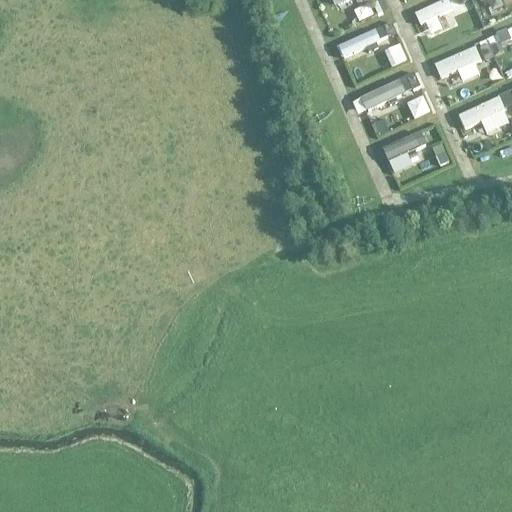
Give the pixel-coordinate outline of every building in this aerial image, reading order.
[(331,0),(336,9),(356,0),(331,0)] [(454,0),(446,0),(422,11),(433,38),(463,25),(454,0)] [(344,61),(381,44),(376,33),(339,49),(344,61)] [(476,47),(435,63),(446,90),(485,72),(476,47)] [(402,85),(363,102),(369,116),(408,98),(402,85)] [(499,98),(459,116),(470,143),(511,126),(499,98)] [(423,136),(386,153),(392,166),(429,149),(423,136)]
